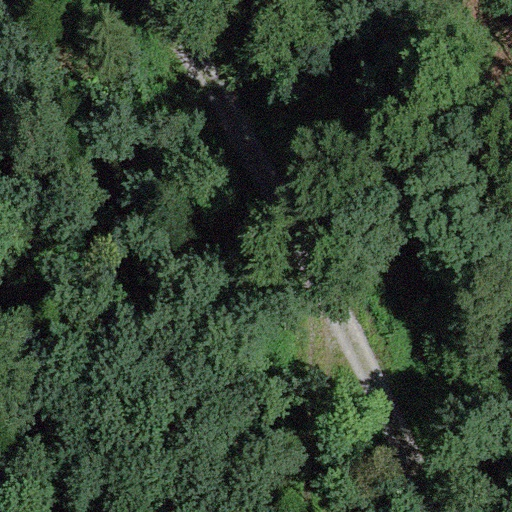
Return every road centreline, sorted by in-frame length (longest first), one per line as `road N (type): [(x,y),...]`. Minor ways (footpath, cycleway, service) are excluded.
road 1 (track): [(158,0),(334,308),(428,511)]
road 2 (track): [(308,511),(334,308)]
